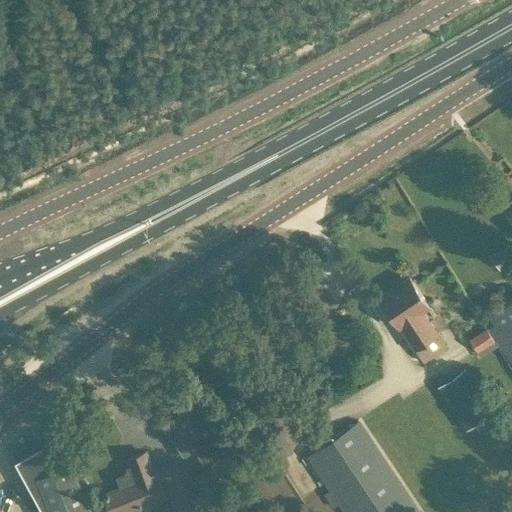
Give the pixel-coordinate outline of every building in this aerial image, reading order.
[(489,255),(499,269),(511,259),(511,255),(503,244),(489,255)] [(399,324),(423,360),(446,344),(422,308),(429,304),(410,276),(379,296),(398,324),(399,324)] [(501,333),(511,347),(511,296),(487,315),(493,323),(487,328),(495,338),(501,333)] [(468,338),(476,350),(492,340),(484,328),(468,338)] [(465,366),(437,385),(465,428),(494,409),(465,366)] [(195,448),(206,463),(234,444),(212,412),(209,413),(199,399),(173,418),(185,435),(175,443),(184,456),(195,448)] [(348,511),(421,511),(358,420),(309,455),(348,511)] [(26,487),(30,488),(35,490),(40,488),(49,511),(91,511),(71,462),(60,466),(47,442),(43,444),(44,445),(16,461),(30,485),(26,487)] [(135,478),(103,491),(111,511),(121,511),(145,502),(148,509),(168,501),(156,471),(146,446),(125,455),(130,468),(135,478)] [(102,511),(96,495),(86,499),(91,511),(102,511)]
